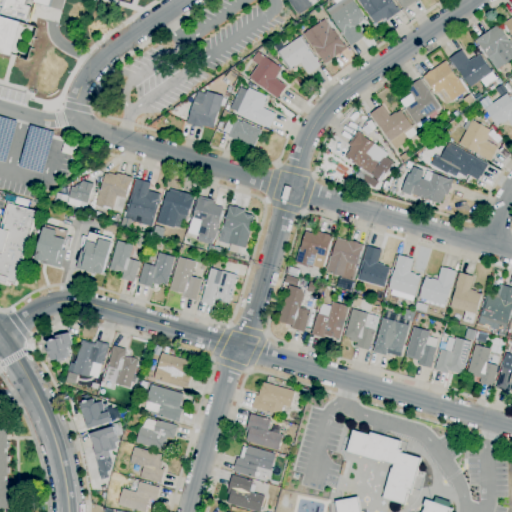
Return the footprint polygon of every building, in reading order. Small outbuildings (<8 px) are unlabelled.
[(0,0),(50,0),(48,7),(33,2),(33,0),(24,0),(23,4),(31,7),(27,20),(0,12),(0,16),(19,22),(11,55),(0,51),(0,0)] [(351,46),(326,11),(341,0),(352,0),(366,19),(355,26),(363,38),(351,46)] [(375,25),(357,0),(391,0),(400,12),(387,21),(385,19),(383,20),(383,19),(375,25)] [(417,0),(404,9),(397,0),(417,0)] [(325,64),(313,47),(304,34),(325,19),(332,30),(335,31),(347,49),(325,64)] [(511,59),(497,70),(489,58),(479,44),(476,40),(498,25),(509,41),(510,40),(511,42),(511,59)] [(308,75),(301,64),(295,67),(294,66),(289,70),(277,53),(300,37),(315,57),(316,57),(318,61),(317,61),(321,66),(308,75)] [(485,88),(480,80),(470,87),(459,72),(458,72),(449,59),(462,50),(469,61),(475,57),(476,58),(480,55),(497,80),(485,88)] [(278,99),(249,79),(259,65),(252,61),(258,52),(265,57),(265,56),(281,68),(278,73),(279,74),(275,78),(287,86),(278,99)] [(447,105),(439,93),(436,95),(423,77),(445,61),(457,78),(457,77),(467,91),(447,105)] [(232,84),(225,79),(230,71),(237,76),(232,84)] [(421,131),(405,107),(409,104),(408,103),(415,99),(407,88),(420,79),(440,108),(437,111),(441,117),(421,131)] [(269,128),(237,114),(238,112),(231,109),(241,88),(248,91),(249,88),(267,96),(265,102),(266,103),(264,108),(276,114),(269,128)] [(213,129),(203,126),(202,129),(187,124),(193,103),(195,103),(198,92),(205,94),(206,91),(223,97),(213,129)] [(469,107),(463,100),(470,94),(476,102),(469,107)] [(511,126),(508,120),(502,124),(502,123),(497,126),(485,109),(507,94),(511,101),(511,126)] [(391,143),(380,127),(379,128),(370,114),(382,106),(390,116),(396,112),(396,113),(401,110),(416,132),(408,138),(405,133),(391,143)] [(227,119),(222,117),(225,111),(230,113),(227,119)] [(17,121),(0,116),(0,161),(5,163),(17,121)] [(253,149),(228,136),(229,134),(223,132),(229,119),(235,122),(236,120),(242,123),(242,122),(262,131),(253,149)] [(490,162),(476,154),(476,153),(459,144),(467,130),(463,129),(468,119),(472,121),(472,120),(491,130),(488,135),(489,136),(486,141),(498,147),(490,162)] [(54,132),(31,125),(19,166),(42,173),(54,132)] [(372,177),(358,167),(359,166),(346,156),(350,150),(349,149),(351,147),(348,145),(358,131),(363,135),(362,136),(376,145),(371,153),(383,161),(372,177)] [(478,181),(468,176),(466,178),(453,171),(454,169),(439,160),(449,143),(488,165),(481,178),(480,178),(478,181)] [(441,205),(436,203),(436,204),(433,203),(433,202),(425,199),(409,193),(416,176),(417,176),(420,168),(449,179),(449,178),(454,180),(448,195),(445,194),(441,205)] [(122,213),(96,205),(100,189),(101,189),(105,174),(108,175),(109,173),(117,175),(117,173),(133,178),(127,199),(126,199),(122,213)] [(125,219),(136,179),(151,183),(149,191),(161,194),(152,227),(125,219)] [(92,184),(80,181),(78,188),(71,186),(66,204),(85,209),(92,184)] [(183,229),(175,227),(174,228),(157,223),(161,207),(162,207),(167,192),(169,193),(170,189),(194,196),(190,210),(189,209),(183,229)] [(212,245),(198,241),(199,236),(188,233),(197,202),(198,196),(214,200),(213,203),(216,204),(215,206),(224,208),(219,224),(220,224),(218,231),(219,231),(217,240),(215,239),(215,240),(214,240),(212,245)] [(15,284),(6,281),(6,283),(0,281),(0,224),(7,201),(12,202),(12,204),(36,211),(15,284)] [(240,254),(229,251),(231,244),(229,244),(229,245),(219,242),(223,226),(224,227),(228,211),(229,206),(235,207),(239,208),(245,210),(244,212),(246,213),(245,214),(253,216),(252,217),(254,217),(250,232),(251,233),(246,249),(242,247),(240,254)] [(61,269),(47,265),(40,263),(41,261),(36,260),(36,259),(35,258),(44,227),(45,228),(46,225),(68,231),(67,236),(69,237),(66,246),(64,245),(63,250),(66,251),(61,269)] [(322,269),(313,267),(313,268),(296,263),(300,247),(301,247),(306,231),(316,234),(317,232),(333,236),(332,241),(330,241),(322,269)] [(98,275),(89,273),(89,272),(76,268),(81,250),(85,251),(86,247),(84,246),(86,238),(88,238),(90,233),(112,239),(111,242),(112,242),(103,274),(102,273),(102,274),(98,273),(98,275)] [(351,291),(337,287),(340,276),(326,273),(331,255),(332,255),(337,238),(348,241),(354,242),(354,241),(358,243),(363,245),(351,291)] [(134,283),(121,279),(123,272),(115,272),(110,269),(118,241),(144,249),(134,283)] [(385,288),(358,280),(367,246),(385,251),(384,255),(381,254),(378,263),(391,267),(385,288)] [(222,255),(214,253),(215,247),(224,249),(222,255)] [(154,288),(139,284),(144,263),(155,266),(159,253),(175,258),(171,272),(173,273),(171,278),(169,277),(167,285),(161,283),(160,286),(153,284),(152,286),(155,286),(154,288)] [(415,297),(389,289),(394,271),(394,270),(398,255),(414,260),(410,272),(416,274),(415,275),(418,276),(419,275),(421,276),(415,297)] [(196,301),(183,297),(184,294),(170,290),(179,257),(196,262),(191,277),(202,280),(196,301)] [(426,315),(415,311),(416,309),(415,308),(417,302),(420,303),(422,299),(419,298),(426,277),(428,278),(428,279),(431,280),(432,278),(438,280),(442,267),(456,272),(445,306),(427,300),(425,305),(428,306),(426,315)] [(214,306),(201,303),(211,269),(222,272),(222,271),(237,276),(229,305),(216,301),(214,306)] [(473,324),(463,321),(465,312),(450,307),(456,289),(455,288),(460,273),(474,277),(470,290),(477,292),(477,293),(482,295),(476,315),(475,314),(473,324)] [(296,287),(285,283),(287,275),(298,279),(296,287)] [(304,295),(300,308),(301,309),(302,307),(307,309),(307,311),(311,312),(304,333),(291,329),(292,326),(278,322),(289,286),(301,289),(304,295)] [(488,333),(476,329),(477,324),(478,325),(486,296),(493,298),(493,297),(499,299),(503,286),(511,288),(511,307),(505,332),(490,328),(488,333)] [(339,339),(325,335),(324,339),(312,335),(318,314),(319,314),(322,303),(331,306),(332,302),(341,305),(345,294),(352,296),(339,339)] [(369,351),(354,346),(354,345),(357,345),(357,343),(350,341),(350,338),(345,337),(353,309),(368,314),(380,318),(376,331),(375,331),(369,351)] [(386,356),(373,353),(383,319),(409,326),(401,354),(391,352),(392,351),(388,350),(386,356)] [(431,369),(418,365),(419,361),(406,357),(414,327),(429,332),(428,337),(438,339),(435,348),(436,348),(431,369)] [(57,363),(57,360),(52,361),(50,355),(48,355),(47,348),(48,348),(47,342),(51,341),(50,340),(54,339),(54,340),(56,340),(55,337),(70,333),(72,342),(73,347),(68,348),(70,357),(64,358),(65,361),(57,363)] [(462,375),(448,371),(448,374),(435,370),(441,350),(445,351),(448,337),(455,339),(456,338),(472,342),(462,375)] [(89,377),(73,373),(82,340),(96,344),(97,341),(109,345),(103,366),(93,363),(89,377)] [(492,386),(477,382),(477,380),(480,381),(481,379),(473,377),(474,374),(468,372),(475,345),(491,349),(487,363),(498,366),(492,386)] [(130,388),(104,381),(114,346),(126,350),(125,357),(128,357),(138,360),(136,368),(139,369),(138,374),(134,373),(132,382),(134,382),(133,386),(131,386),(130,388)] [(188,390),(154,380),(162,353),(164,354),(166,347),(170,348),(168,355),(189,361),(187,367),(190,368),(188,375),(190,376),(190,373),(192,374),(188,390)] [(511,390),(509,390),(508,391),(496,388),(502,367),(503,368),(507,354),(511,355),(511,390)] [(75,384),(66,382),(69,373),(78,375),(75,384)] [(282,415),(273,413),(272,414),(252,408),(255,395),(258,396),(262,382),(295,392),(290,408),(284,406),(283,409),(284,409),(284,411),(283,410),(282,415)] [(179,423),(161,417),(160,418),(158,418),(159,414),(145,410),(147,402),(146,402),(151,385),(184,394),(180,408),(183,409),(179,423)] [(141,404),(136,402),(140,388),(145,390),(141,404)] [(89,429),(84,415),(82,415),(80,409),(82,409),(80,403),(93,399),(95,404),(102,401),(104,407),(107,406),(112,422),(89,429)] [(278,451),(246,441),(249,431),(246,430),(251,414),(271,420),(268,431),(283,435),(278,451)] [(165,451),(136,443),(140,427),(142,428),(146,421),(148,419),(157,422),(157,421),(177,426),(174,439),(167,437),(166,440),(168,441),(165,451)] [(8,509),(0,509),(0,422),(8,422),(8,449),(5,449),(6,454),(8,454),(8,477),(6,477),(6,482),(8,482),(8,509)] [(117,436),(113,425),(119,423),(123,434),(117,436)] [(101,480),(98,470),(99,470),(95,457),(97,456),(90,434),(113,426),(118,442),(115,443),(117,449),(109,452),(113,465),(112,465),(112,466),(110,471),(107,472),(109,478),(101,480)] [(129,438),(124,435),(126,429),(132,432),(129,438)] [(352,430),(346,452),(381,462),(382,461),(393,464),(392,468),(390,468),(382,498),(403,505),(406,493),(409,494),(420,458),(399,453),(400,450),(397,449),(399,441),(370,433),(369,435),(352,430)] [(254,478),(233,472),(237,458),(239,459),(243,447),(247,448),(248,446),(275,455),(271,471),(257,467),(254,478)] [(161,483),(141,478),(144,467),(130,463),(135,447),(162,455),(160,461),(163,462),(161,468),(163,468),(165,468),(161,483)] [(260,511),(256,511),(227,503),(230,494),(227,493),(232,475),(253,482),(252,485),(256,486),(253,493),(264,497),(260,511)] [(145,511),(141,511),(118,505),(122,489),(136,493),(139,482),(160,488),(156,501),(149,499),(145,511)] [(359,511),(357,497),(335,501),(336,511),(449,511),(451,509),(425,499),(423,505),(425,506),(423,510),(422,510),(421,511),(359,511)]
